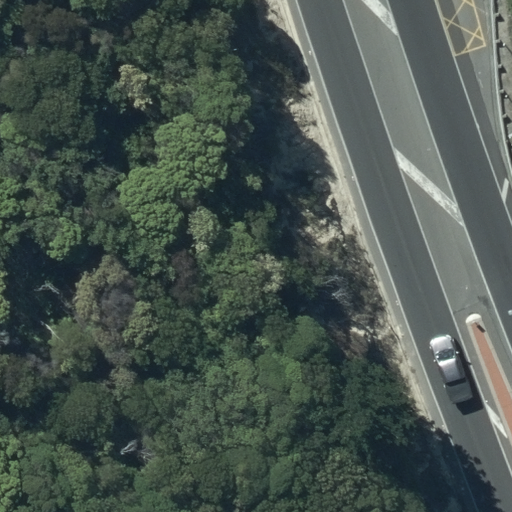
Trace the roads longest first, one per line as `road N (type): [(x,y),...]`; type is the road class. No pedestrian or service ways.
road 1 (trunk): [(503,511),(323,0)]
road 2 (trunk): [(414,0),(511,291)]
